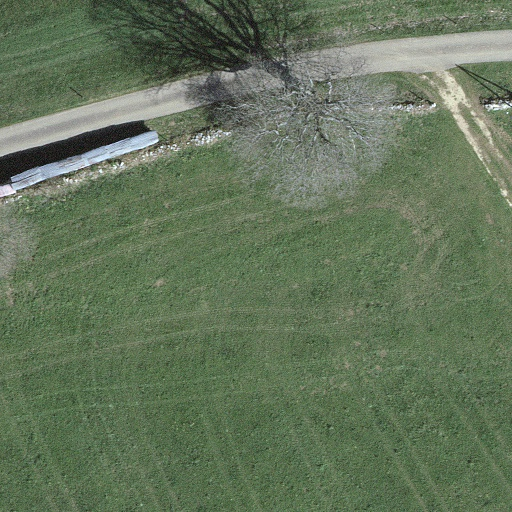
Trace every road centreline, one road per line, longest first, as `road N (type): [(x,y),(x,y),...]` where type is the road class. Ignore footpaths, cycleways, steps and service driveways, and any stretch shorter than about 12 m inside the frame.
road 1 (unclassified): [(511,42),(453,43),(0,144)]
road 2 (track): [(511,183),(424,49)]
